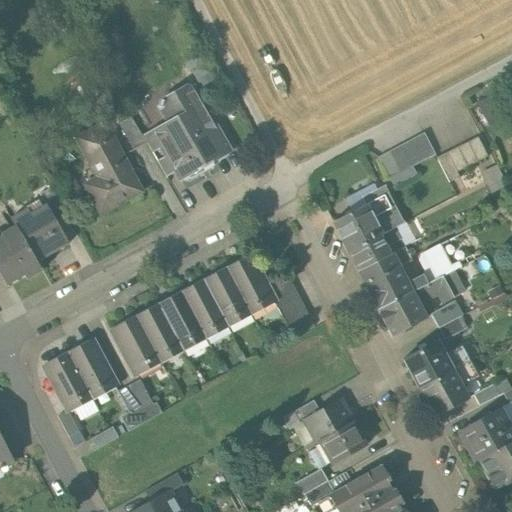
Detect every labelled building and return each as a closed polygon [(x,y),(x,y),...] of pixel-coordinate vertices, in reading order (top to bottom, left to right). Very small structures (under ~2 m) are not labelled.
[(225,149),(191,87),(186,86),(161,100),(159,105),(168,120),(153,130),(179,176),(181,174),(190,176),(208,166),(210,160),(213,158),(214,155),(225,149)] [(130,118),(117,95),(107,101),(120,124),(130,118)] [(146,144),(130,118),(120,124),(119,124),(134,151),(146,144)] [(142,192),(114,139),(105,123),(76,138),(97,177),(98,176),(104,187),(91,194),(90,193),(89,194),(100,215),(142,192)] [(425,135),(380,159),(390,178),(435,154),(425,135)] [(439,156),(449,178),(491,157),(481,136),(439,156)] [(483,173),(496,195),(511,186),(497,164),(483,173)] [(66,217),(50,188),(38,194),(44,206),(47,204),(57,222),(66,217)] [(389,194),(333,223),(349,253),(397,228),(405,224),(389,194)] [(44,206),(33,212),(33,213),(13,224),(15,227),(35,262),(69,244),(57,222),(47,204),(44,206)] [(15,227),(2,234),(3,237),(0,238),(0,274),(7,286),(38,268),(35,262),(15,227)] [(397,228),(349,253),(358,272),(394,253),(400,250),(406,247),(397,228)] [(468,230),(430,250),(437,265),(444,277),(462,267),(450,245),(470,235),(468,230)] [(404,259),(400,250),(394,253),(398,261),(404,259)] [(394,253),(358,272),(379,311),(414,292),(444,277),(437,265),(426,271),(424,275),(409,283),(398,261),(394,253)] [(252,261),(229,273),(249,310),(272,298),(252,261)] [(249,310),(229,273),(207,285),(227,322),(249,310)] [(287,274),(265,285),(271,296),(292,285),(287,274)] [(444,277),(414,292),(418,300),(426,301),(439,294),(444,302),(454,297),(444,277)] [(227,322),(207,285),(184,297),(204,334),(227,322)] [(292,285),(271,296),(277,306),(298,295),(292,285)] [(414,292),(379,311),(392,337),(427,318),(418,300),(414,292)] [(298,295),(277,306),(282,317),(303,306),(298,295)] [(184,297),(162,309),(181,347),(204,334),(184,297)] [(455,302),(432,314),(439,328),(460,318),(462,316),(455,302)] [(303,306),(282,317),(288,328),(309,317),(303,306)] [(181,347),(162,309),(139,321),(159,359),(181,347)] [(309,317),(288,328),(294,339),(314,328),(309,317)] [(460,318),(439,328),(445,339),(466,329),(460,318)] [(159,359),(139,321),(115,334),(135,371),(159,359)] [(438,341),(405,359),(420,388),(465,365),(469,362),(462,349),(447,357),(438,341)] [(94,345),(70,357),(91,396),(114,383),(94,345)] [(70,357),(47,370),(67,408),(91,396),(70,357)] [(465,365),(420,388),(436,417),(470,399),(461,383),(472,376),(465,365)] [(160,415),(141,381),(130,387),(149,421),(160,415)] [(495,385),(475,395),(481,406),(500,395),(495,385)] [(149,421),(130,387),(119,393),(131,414),(124,418),(131,431),(149,421)] [(313,401),(283,419),(289,431),(305,422),(304,421),(319,412),(313,401)] [(319,412),(304,421),(305,422),(316,443),(318,442),(352,422),(340,401),(319,412)] [(511,428),(501,409),(460,431),(477,462),(480,460),(511,441),(511,428)] [(80,433),(69,412),(58,418),(69,439),(80,433)] [(352,422),(318,442),(332,467),(366,447),(352,422)] [(113,427),(93,439),(98,449),(119,438),(113,427)] [(0,463),(11,458),(2,442),(4,441),(0,433),(0,463)] [(511,441),(480,460),(497,490),(511,481),(511,441)] [(368,480),(354,488),(351,483),(333,493),(333,495),(320,502),(325,511),(355,511),(391,492),(392,492),(387,483),(389,481),(381,466),(366,474),(365,476),(368,480)] [(327,482),(320,470),(297,484),(303,496),(305,495),(327,483),(327,482)] [(176,474),(145,491),(151,502),(169,492),(169,493),(183,485),(176,474)] [(327,483),(305,495),(311,507),(320,502),(333,495),(333,493),(327,483)] [(180,511),(169,493),(169,492),(151,502),(133,511),(180,511)] [(402,511),(391,492),(356,511),(402,511)]
